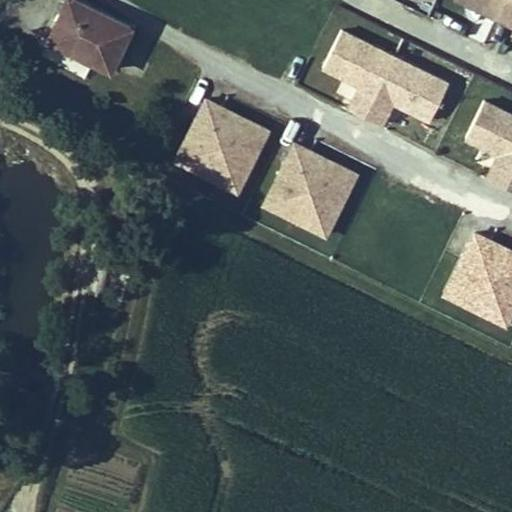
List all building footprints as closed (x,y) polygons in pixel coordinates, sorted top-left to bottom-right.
[(130,26),(75,0),(66,0),(53,29),(63,35),(58,44),(91,61),(109,69),(130,26)] [(511,0),(461,0),(511,24),(511,0)] [(58,44),(63,35),(53,29),(48,39),(58,44)] [(441,80),(339,32),(321,71),(357,88),(347,111),(377,125),(387,103),(423,120),(441,80)] [(223,107),(206,98),(175,160),(192,168),(197,158),(222,171),(217,181),(237,191),(268,129),(248,119),(244,128),(218,116),(223,107)] [(511,114),(479,99),(461,139),(497,156),(487,178),(511,190),(511,114)] [(218,116),(244,128),(248,119),(223,107),(218,116)] [(311,150),(294,142),(264,204),(281,212),(286,202),(311,215),(306,225),(326,234),(356,173),(336,163),(332,172),(307,159),(311,150)] [(307,159),(332,172),(336,163),(311,150),(307,159)] [(192,168),(217,181),(222,171),(197,158),(192,168)] [(281,212),(306,225),(311,215),(286,202),(281,212)] [(491,240),(475,232),(450,280),(489,299),(483,312),(505,323),(511,310),(511,254),(510,259),(487,248),(491,240)] [(511,250),(491,240),(487,248),(510,259),(511,254),(511,250)] [(444,292),(483,312),(489,299),(450,280),(444,292)]
